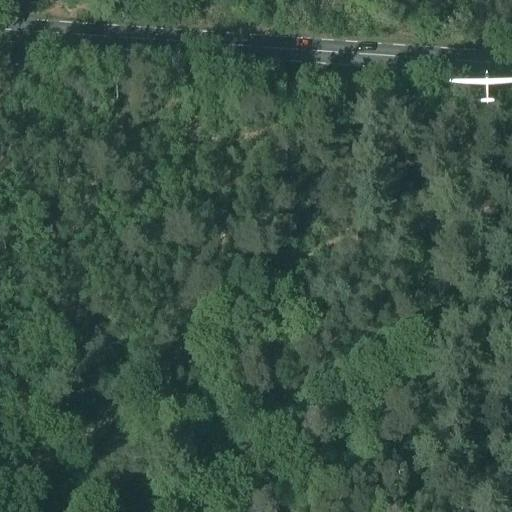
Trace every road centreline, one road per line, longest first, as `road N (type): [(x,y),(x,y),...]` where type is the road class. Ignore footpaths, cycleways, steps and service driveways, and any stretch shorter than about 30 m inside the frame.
road 1 (track): [(0,441),(21,407),(169,297),(241,261),(347,229),(462,221),(511,200)]
road 2 (primary): [(511,65),(0,30)]
